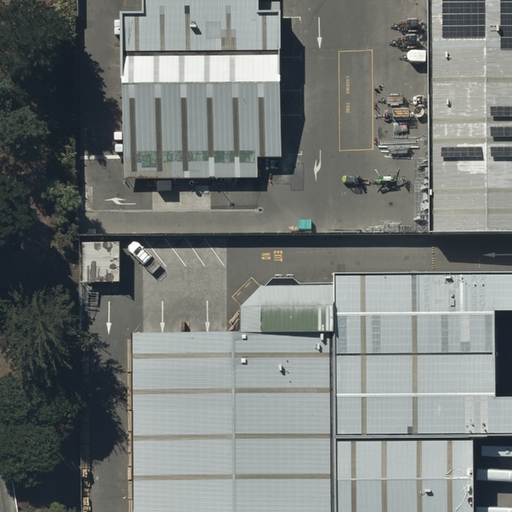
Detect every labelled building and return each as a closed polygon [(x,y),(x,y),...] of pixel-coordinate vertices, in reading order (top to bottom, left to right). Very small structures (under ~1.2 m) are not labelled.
[(148,0),(148,16),(129,16),(130,171),(283,170),(282,15),(258,15),(258,0),(148,0)] [(511,0),(427,0),(428,236),(511,235),(511,0)] [(120,242),(83,243),(84,283),(120,283),(120,242)] [(511,306),(511,272),(338,274),(340,435),(511,432),(511,395),(509,395),(508,306),(511,306)] [(137,511),(327,511),(327,294),(249,294),(249,336),(137,337),(137,511)] [(477,511),(477,442),(337,443),(336,511),(477,511)]
